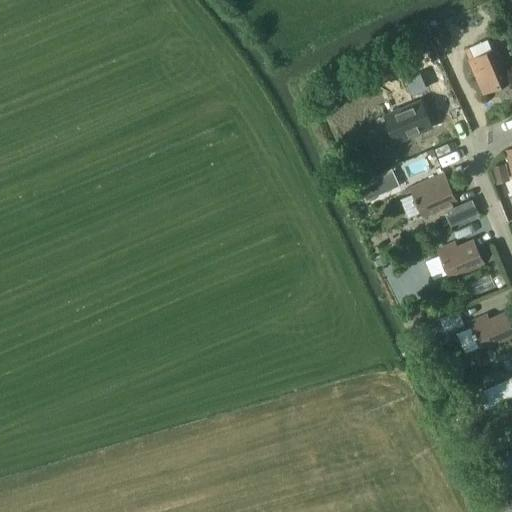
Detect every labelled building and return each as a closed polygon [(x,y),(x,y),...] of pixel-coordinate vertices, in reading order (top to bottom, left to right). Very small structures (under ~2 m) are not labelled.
[(442,20),(432,24),(435,31),(445,27),(442,20)] [(411,42),(404,46),(407,53),(415,49),(411,42)] [(511,81),(498,48),(468,61),(483,94),(511,81)] [(426,89),(420,75),(407,80),(413,94),(426,89)] [(431,127),(421,102),(385,117),(395,142),(431,127)] [(435,166),(429,151),(399,163),(405,178),(435,166)] [(504,164),(492,168),(496,181),(508,178),(504,164)] [(456,203),(443,174),(410,189),(423,218),(456,203)] [(380,177),(362,185),(369,202),(387,194),(380,177)] [(472,197),(444,210),(452,227),(480,215),(472,197)] [(484,265),(473,241),(457,248),(455,243),(438,250),(451,280),(484,265)] [(426,305),(413,311),(418,324),(432,318),(426,305)] [(445,332),(465,324),(459,311),(440,318),(445,332)] [(487,315),(470,323),(483,352),(511,338),(511,327),(506,313),(489,321),(487,315)] [(511,394),(511,378),(479,393),(485,406),(511,394)] [(511,482),(494,490),(499,501),(511,495),(511,482)]
